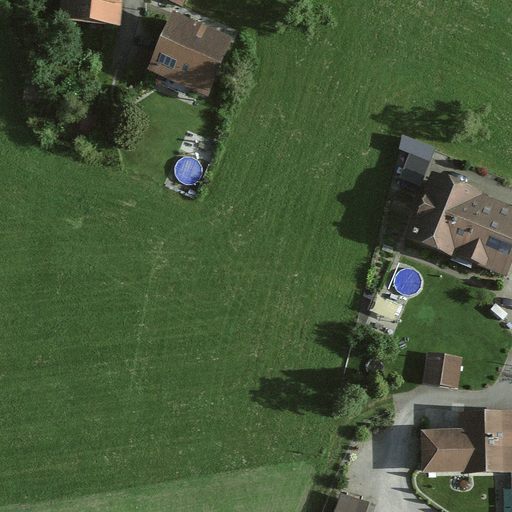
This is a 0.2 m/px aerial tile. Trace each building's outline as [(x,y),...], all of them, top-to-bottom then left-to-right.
[(63,0),(62,21),(119,25),(120,0),(63,0)] [(230,45),(176,23),(154,74),(209,97),(230,45)] [(402,177),(421,182),(432,142),(403,134),(399,148),(409,150),(402,177)] [(511,260),(511,215),(436,186),(414,241),(506,276),(511,260)] [(461,362),(429,358),(425,386),(457,390),(461,362)] [(511,425),(466,428),(467,439),(425,441),(427,476),(511,472),(511,425)]
